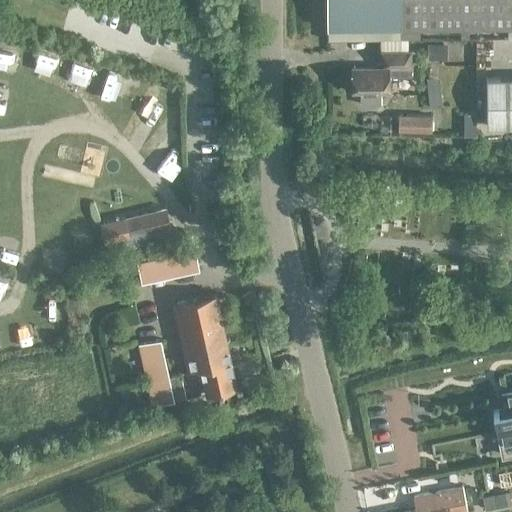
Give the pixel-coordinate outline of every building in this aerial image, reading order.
[(398,0),(328,0),(329,27),(399,26),(398,0)] [(458,0),(398,0),(399,26),(459,26),(458,0)] [(458,0),(459,26),(507,25),(506,0),(458,0)] [(380,66),(351,67),(352,91),(360,91),(360,103),(381,103),(381,91),(389,91),(389,76),(411,75),(411,50),(380,50),(380,66)] [(511,76),(486,77),(486,125),(511,124),(511,76)] [(125,217),(99,223),(104,241),(129,235),(170,226),(166,207),(125,217)] [(144,261),(148,280),(199,269),(194,249),(144,261)] [(205,393),(236,386),(215,293),(172,302),(187,370),(199,367),(205,393)] [(138,344),(151,404),(173,400),(168,377),(160,339),(138,344)] [(181,374),(168,377),(173,400),(186,397),(181,374)] [(511,388),(501,391),(504,408),(493,411),(498,440),(511,437),(511,388)] [(396,511),(467,511),(462,486),(413,495),(416,508),(396,511)]
